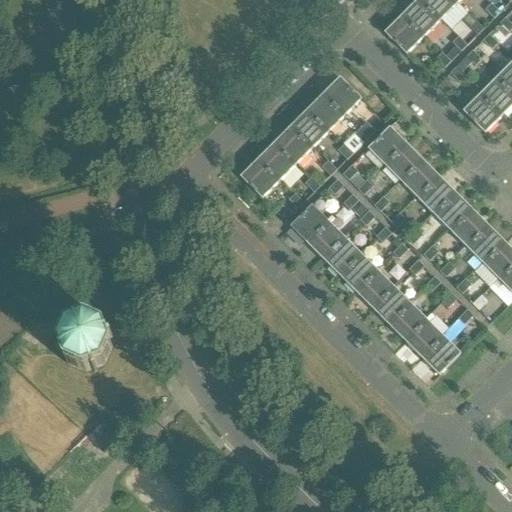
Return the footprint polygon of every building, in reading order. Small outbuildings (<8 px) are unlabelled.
[(421,0),(419,0),(404,16),(425,37),(442,21),(421,0)] [(453,0),(421,0),(442,21),(458,4),(453,0)] [(500,14),(495,8),(491,5),(485,11),(494,20),(500,14)] [(461,20),(478,36),(484,30),(467,14),(461,20)] [(425,37),(404,16),(385,35),(406,56),(425,37)] [(511,25),(506,19),(500,25),(509,34),(511,30),(511,25)] [(483,42),(492,51),(498,44),(489,35),(483,42)] [(456,48),(446,58),(451,63),(468,46),(459,38),(452,44),(456,48)] [(473,52),(457,68),(462,74),(472,64),(475,67),(482,61),(473,52)] [(451,63),(446,58),(442,54),(436,60),(445,69),(451,63)] [(511,64),(499,78),(511,90),(511,64)] [(462,74),(457,68),(451,74),(460,83),(465,77),(462,74)] [(511,90),(499,78),(482,94),(504,116),(511,107),(511,90)] [(340,80),(325,95),(346,116),(361,101),(340,80)] [(504,116),(482,94),(463,113),(485,135),(504,116)] [(325,95),(308,111),(330,133),(346,116),(325,95)] [(308,111),(292,128),(313,149),(330,133),(308,111)] [(366,125),(360,130),(369,139),(375,133),(366,125)] [(292,128),(275,144),(297,166),(313,149),(292,128)] [(368,151),(384,166),(405,145),(390,129),(368,151)] [(369,139),(360,130),(354,136),(363,145),(369,139)] [(275,144),(259,161),(280,182),(297,166),(275,144)] [(384,166),(400,183),(422,162),(405,145),(384,166)] [(338,153),(347,162),(353,155),(344,147),(338,153)] [(280,182),(259,161),(241,179),(262,200),(280,182)] [(400,183),(416,199),(438,177),(422,162),(400,183)] [(322,169),(330,178),(336,172),(327,163),(322,169)] [(343,176),(349,183),(357,174),(351,168),(343,176)] [(416,199),(433,215),(454,194),(438,177),(416,199)] [(305,185),(314,194),(320,188),(311,179),(305,185)] [(337,182),(329,190),(335,196),(343,188),(337,182)] [(373,188),(367,182),(358,192),(364,198),(373,188)] [(433,215),(449,232),(470,210),(454,194),(433,215)] [(289,202),(298,211),(304,205),(295,196),(289,202)] [(359,203),(353,197),(344,206),(350,212),(359,203)] [(374,208),(380,214),(389,205),(383,199),(374,207),(375,208),(374,208)] [(362,221),(369,213),(362,206),(355,214),(362,221)] [(290,229),(306,244),(327,223),(312,207),(290,229)] [(449,232),(465,248),(487,227),(470,210),(449,232)] [(375,219),(369,213),(362,221),(360,222),(366,228),(375,219)] [(391,225),(397,231),(406,222),(399,216),(391,225)] [(306,244),(322,260),(343,239),(327,223),(306,244)] [(465,248),(482,264),(503,243),(487,227),(465,248)] [(392,236),(386,230),(377,239),(383,245),(392,236)] [(407,241),(413,247),(422,238),(416,232),(407,241)] [(322,260),(339,277),(360,255),(343,239),(322,260)] [(482,264),(498,281),(511,266),(511,251),(503,243),(482,264)] [(393,255),(399,261),(408,252),(402,246),(393,255)] [(423,257),(429,263),(438,254),(432,248),(423,257)] [(339,277),(355,293),(376,272),(360,255),(339,277)] [(424,268),(418,262),(409,271),(415,277),(424,268)] [(440,274),(446,280),(455,271),(449,265),(440,274)] [(511,266),(498,281),(511,294),(511,266)] [(355,293),(371,309),(393,288),(376,272),(355,293)] [(441,285),(435,279),(426,288),(432,294),(441,285)] [(456,290),(462,296),(471,287),(465,281),(456,290)] [(371,309),(388,326),(409,304),(393,288),(371,309)] [(457,301),(451,295),(442,304),(448,310),(457,301)] [(472,306),(478,312),(487,303),(481,297),(472,306)] [(388,326),(404,342),(425,321),(409,304),(388,326)] [(473,317),(467,311),(458,320),(464,326),(473,317)] [(68,328),(60,345),(60,346),(63,354),(59,355),(60,359),(64,357),(67,365),(85,373),(93,370),(94,373),(98,372),(97,369),(104,366),(112,348),(109,340),(113,339),(111,335),(108,337),(105,329),(87,321),(79,324),(78,320),(74,322),(75,325),(68,328)] [(404,342),(420,358),(442,337),(425,321),(404,342)] [(442,337),(420,358),(439,377),(460,356),(442,337)] [(19,499),(30,488),(22,480),(11,491),(19,499)]
